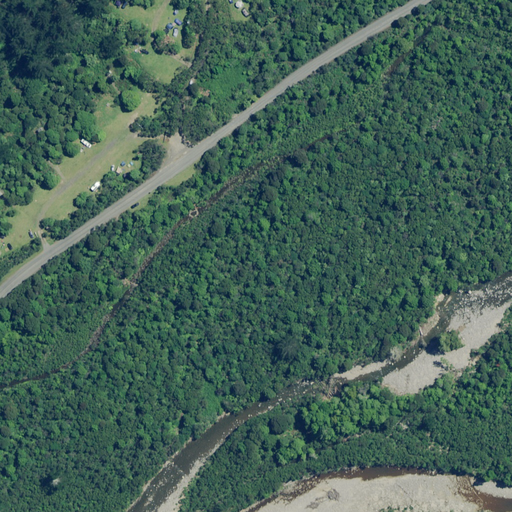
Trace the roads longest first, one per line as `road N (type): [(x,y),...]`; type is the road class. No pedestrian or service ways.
road 1 (unclassified): [(0,304),(183,156),(420,0)]
road 2 (track): [(209,0),(183,156)]
